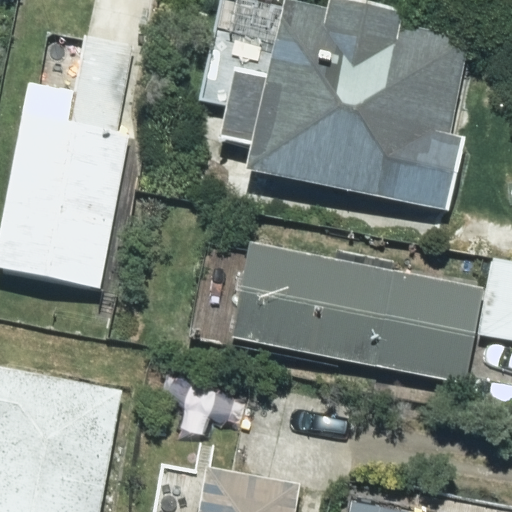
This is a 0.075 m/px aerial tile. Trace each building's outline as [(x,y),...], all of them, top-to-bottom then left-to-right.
[(330,21),(288,12),(272,84),(236,78),(221,151),(255,157),(250,183),(451,222),(465,146),(438,140),(456,58),(397,48),(402,20),(333,7),(330,21)] [(0,280),(103,299),(134,141),(26,121),(0,258),(0,280)] [(237,350),(469,393),(486,298),(253,257),(237,350)] [(0,511),(105,511),(125,399),(0,377),(0,511)] [(300,511),(303,494),(209,478),(203,511),(300,511)]
